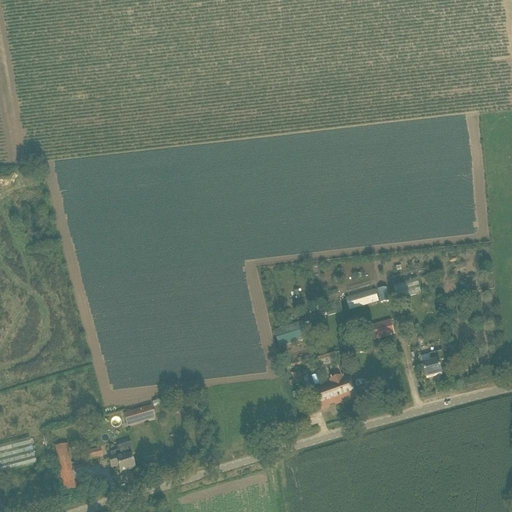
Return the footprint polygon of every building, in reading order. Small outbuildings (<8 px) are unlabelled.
[(397,298),(421,294),(419,280),(395,285),(397,298)] [(389,302),(387,289),(380,290),(381,303),(389,302)] [(370,293),(347,299),(350,310),(373,304),(370,293)] [(364,343),(395,335),(391,321),(360,330),(364,343)] [(275,333),(279,346),(309,336),(305,323),(275,333)] [(381,349),(382,351),(384,352),(386,353),(388,353),(390,352),(392,350),(392,348),(392,345),(391,343),(389,342),(387,341),(385,342),(383,343),(381,345),(381,347),(381,349)] [(427,378),(442,374),(439,361),(444,360),(442,352),(430,355),(432,363),(423,365),(427,378)] [(336,353),(318,358),(319,362),(331,359),(331,362),(338,360),(336,353)] [(292,373),(292,374),(294,380),(295,384),(296,383),(296,384),(303,382),(302,381),(303,381),(300,371),(299,372),(299,371),(292,373)] [(357,398),(350,377),(344,379),(343,375),(330,380),(331,385),(315,391),(322,410),(357,398)] [(180,410),(186,413),(190,406),(184,403),(180,410)] [(123,413),(127,427),(155,419),(151,405),(123,413)] [(134,469),(131,456),(134,455),(131,443),(117,447),(118,451),(110,453),(112,458),(108,459),(111,468),(118,466),(120,473),(134,469)] [(101,447),(89,449),(90,459),(103,456),(101,447)] [(57,450),(60,467),(69,465),(66,448),(57,450)]
